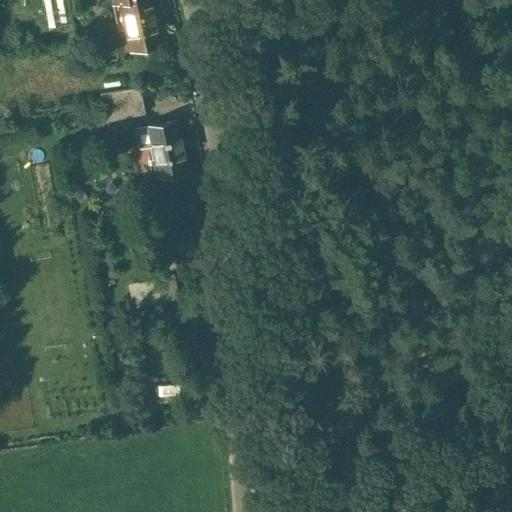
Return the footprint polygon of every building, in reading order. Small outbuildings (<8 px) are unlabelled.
[(52,0),(52,19),(73,19),(73,0),(52,0)] [(119,0),(119,1),(130,50),(160,43),(150,0),(119,0)] [(138,86),(99,93),(104,121),(143,113),(138,86)] [(176,120),(146,127),(150,145),(157,175),(186,169),(176,120)] [(146,127),(136,128),(140,147),(150,145),(146,127)] [(200,256),(188,257),(190,269),(201,268),(200,256)] [(173,275),(128,285),(133,306),(178,296),(173,275)]
